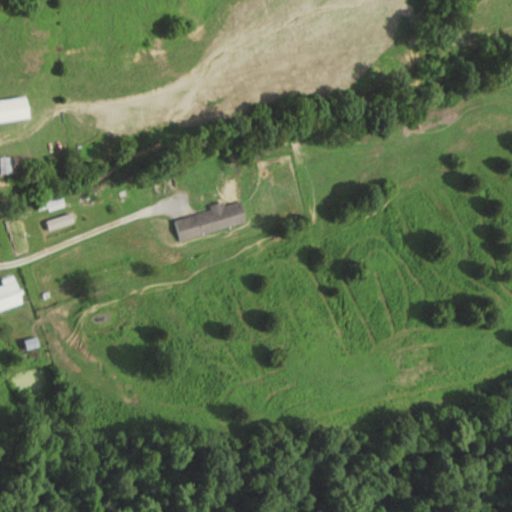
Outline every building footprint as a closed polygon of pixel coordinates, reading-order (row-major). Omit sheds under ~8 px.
[(0,121),(31,119),(29,97),(0,100),(0,121)] [(0,172),(24,173),(24,156),(0,155),(0,172)] [(36,205),(38,212),(62,204),(58,195),(45,199),(46,201),(36,205)] [(244,223),(238,201),(170,218),(176,240),(244,223)] [(3,280),(4,284),(0,285),(0,309),(22,303),(14,276),(3,280)]
